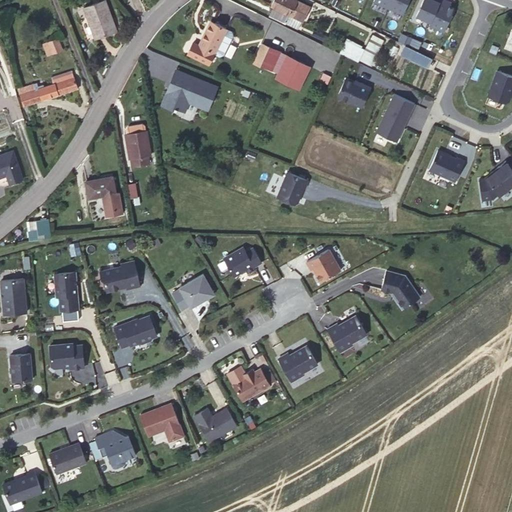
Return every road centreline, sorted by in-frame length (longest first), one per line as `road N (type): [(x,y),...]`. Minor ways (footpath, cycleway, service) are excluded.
road 1 (track): [(511,260),(262,434),(73,511)]
road 2 (residential): [(0,445),(203,364),(280,319),(293,298)]
road 3 (residential): [(178,0),(133,47),(70,156),(0,227)]
